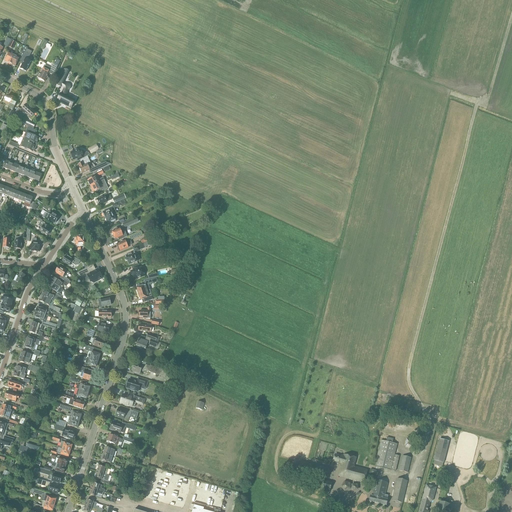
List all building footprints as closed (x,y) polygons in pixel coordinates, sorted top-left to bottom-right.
[(25,34),(20,43),(25,45),(29,36),(25,34)] [(19,58),(14,56),(10,64),(15,66),(19,59),(21,61),(27,48),(24,47),(19,58)] [(27,49),(20,64),(21,62),(23,63),(20,69),(23,70),(22,71),(25,72),(25,71),(26,72),(31,61),(28,60),(32,52),(28,50),(29,50),(27,49)] [(10,64),(14,56),(9,53),(5,61),(10,64)] [(38,74),(37,77),(37,78),(38,78),(38,79),(39,80),(41,81),(42,80),(45,82),(49,73),(53,75),(54,72),(55,73),(56,69),(57,66),(53,64),(51,69),(44,65),(42,69),(41,71),(41,72),(40,75),(39,74),(38,74)] [(64,87),(64,88),(65,89),(62,94),(62,93),(57,102),(71,108),(75,100),(65,95),(67,90),(68,90),(69,89),(70,88),(70,86),(69,85),(68,84),(67,84),(65,85),(63,84),(68,74),(63,72),(57,84),(62,87),(62,86),(64,87)] [(9,107),(14,98),(8,95),(4,105),(9,107)] [(14,98),(9,107),(9,108),(9,107),(14,110),(18,100),(14,98)] [(31,108),(27,104),(21,110),(20,112),(24,115),(25,114),(26,114),(25,114),(31,108)] [(36,113),(31,108),(25,114),(26,114),(25,114),(27,116),(32,121),(35,117),(34,116),(36,113)] [(29,127),(31,123),(26,121),(27,120),(23,118),(19,122),(24,125),(29,127)] [(24,138),(36,143),(38,138),(34,136),(35,135),(33,134),(35,130),(28,127),(25,133),(26,133),(24,138)] [(36,143),(24,138),(24,139),(22,143),(22,142),(20,147),(33,152),(33,151),(34,152),(36,147),(35,146),(36,143)] [(78,162),(89,156),(88,154),(78,150),(77,151),(76,149),(71,152),(72,153),(70,153),(71,155),(70,156),(71,159),(73,158),(73,160),(76,159),(78,162)] [(0,165),(0,166),(6,169),(8,162),(2,160),(0,165)] [(6,169),(11,171),(14,164),(8,162),(6,169)] [(82,163),(78,165),(80,168),(80,169),(80,171),(81,171),(82,174),(89,170),(91,174),(111,165),(111,164),(106,163),(95,167),(95,166),(94,165),(93,164),(92,163),(90,163),(87,165),(87,164),(86,162),(82,163)] [(17,173),(20,166),(14,164),(11,171),(17,173)] [(22,175),(25,168),(20,166),(17,173),(22,175)] [(25,168),(22,175),(28,178),(31,171),(25,168)] [(36,173),(31,171),(28,178),(34,180),(36,173)] [(42,175),(36,173),(34,180),(39,182),(42,175)] [(91,186),(104,180),(103,178),(99,179),(98,176),(96,177),(88,181),(91,186)] [(101,189),(104,188),(105,191),(120,185),(122,184),(120,180),(104,186),(103,184),(106,183),(104,180),(91,186),(93,192),(101,189)] [(5,188),(3,194),(8,196),(11,190),(5,188)] [(107,195),(101,197),(96,200),(97,202),(98,205),(99,205),(111,200),(108,194),(112,192),(111,189),(105,192),(107,195)] [(16,192),(11,190),(8,196),(14,198),(16,192)] [(16,192),(14,198),(19,200),(22,194),(16,192)] [(22,194),(19,200),(18,203),(16,207),(18,207),(20,204),(21,205),(23,202),(25,203),(27,196),(22,194)] [(27,196),(25,203),(30,205),(29,207),(32,209),(34,203),(32,202),(33,198),(27,196)] [(125,203),(124,200),(112,205),(113,208),(114,208),(118,207),(126,204),(125,203)] [(42,217),(50,222),(51,220),(55,223),(56,223),(57,221),(57,220),(59,218),(54,215),(50,212),(51,209),(44,205),(42,208),(47,210),(46,212),(45,212),(42,217)] [(114,208),(113,208),(110,209),(102,212),(103,213),(102,214),(103,217),(104,216),(105,218),(115,214),(117,213),(114,208)] [(115,214),(105,218),(106,222),(107,221),(108,224),(115,221),(118,220),(117,218),(115,214)] [(123,224),(125,228),(136,223),(135,219),(123,224)] [(50,228),(46,226),(44,225),(44,226),(40,224),(39,226),(41,228),(40,230),(43,233),(43,234),(44,234),(47,235),(50,230),(49,229),(50,228)] [(126,237),(127,237),(123,228),(123,227),(120,228),(117,229),(117,230),(112,232),(113,235),(112,236),(114,239),(114,238),(118,237),(118,238),(119,241),(126,237)] [(126,237),(127,239),(128,240),(130,239),(130,240),(131,240),(143,235),(141,231),(135,234),(127,237),(126,237)] [(16,237),(15,240),(15,249),(21,250),(21,245),(22,245),(22,241),(23,238),(26,238),(26,235),(26,234),(23,234),(23,236),(20,236),(20,237),(16,237)] [(76,236),(77,247),(76,247),(76,250),(81,250),(80,247),(84,247),(84,243),(83,235),(76,236)] [(154,239),(152,235),(140,240),(142,244),(154,239)] [(32,239),(32,242),(31,251),(32,251),(32,252),(37,252),(37,251),(39,251),(40,244),(44,245),(44,240),(43,239),(40,239),(40,241),(36,240),(36,239),(33,238),(33,239),(32,239)] [(125,240),(125,241),(122,242),(117,244),(118,247),(117,248),(119,250),(120,250),(120,251),(128,247),(133,245),(131,242),(131,240),(130,240),(130,239),(128,240),(127,239),(125,240)] [(142,244),(138,246),(133,248),(134,252),(128,255),(126,256),(126,258),(126,259),(126,260),(126,261),(127,261),(128,264),(132,262),(132,264),(137,262),(135,255),(137,254),(136,252),(140,250),(146,248),(146,247),(155,244),(153,240),(142,244)] [(74,261),(66,256),(64,258),(62,260),(63,261),(62,261),(69,266),(71,263),(75,266),(77,266),(80,262),(76,259),(74,261)] [(135,270),(130,272),(131,275),(132,275),(134,280),(138,278),(138,279),(140,278),(141,277),(144,276),(141,268),(140,268),(139,265),(134,267),(135,270)] [(66,276),(67,274),(68,274),(69,273),(68,272),(66,271),(59,266),(59,267),(58,267),(56,269),(57,270),(56,272),(60,275),(59,277),(60,278),(68,283),(69,283),(69,284),(71,282),(69,281),(69,280),(63,276),(64,274),(66,276)] [(82,278),(87,275),(91,282),(94,283),(100,280),(99,278),(102,277),(101,276),(102,276),(100,272),(99,272),(97,269),(94,271),(91,266),(77,273),(82,278)] [(16,276),(14,281),(12,285),(17,287),(19,283),(20,284),(22,281),(25,275),(21,273),(19,277),(16,276)] [(148,279),(144,280),(144,282),(151,280),(152,280),(151,279),(155,278),(156,278),(159,278),(158,273),(147,276),(148,279)] [(66,287),(69,283),(68,283),(60,278),(58,281),(52,277),(52,278),(51,278),(50,279),(50,280),(49,281),(50,281),(61,289),(62,289),(64,285),(66,287)] [(61,289),(50,281),(49,282),(48,282),(47,284),(47,285),(47,286),(57,293),(56,295),(60,297),(62,295),(60,294),(63,289),(63,290),(62,289),(61,289)] [(147,284),(145,285),(137,287),(137,290),(137,291),(138,294),(150,290),(148,284),(147,284)] [(153,299),(150,290),(138,294),(139,297),(140,297),(141,300),(143,299),(144,302),(153,299)] [(42,295),(42,296),(51,301),(53,302),(55,299),(56,298),(57,298),(61,299),(62,298),(60,297),(56,295),(55,294),(53,293),(52,294),(51,294),(50,295),(44,291),(43,292),(43,293),(42,294),(42,295)] [(51,301),(42,296),(41,297),(40,297),(40,299),(40,300),(39,301),(49,306),(51,301)] [(3,304),(10,306),(12,301),(2,297),(1,300),(4,301),(3,304)] [(109,298),(101,300),(98,300),(100,308),(103,307),(102,307),(110,305),(109,298)] [(10,306),(3,304),(3,305),(0,304),(0,309),(1,310),(8,313),(11,307),(10,306)] [(80,307),(77,306),(74,312),(81,315),(84,309),(80,307)] [(37,307),(35,312),(48,317),(48,316),(49,312),(52,313),(53,310),(49,308),(48,311),(37,307)] [(150,312),(150,308),(147,308),(147,311),(139,311),(139,317),(142,317),(142,319),(147,319),(150,319),(151,312),(150,312)] [(99,317),(111,318),(111,317),(112,316),(112,315),(111,314),(111,312),(108,312),(108,309),(99,309),(99,317)] [(81,315),(74,312),(72,311),(69,319),(77,323),(81,315)] [(35,312),(34,317),(38,319),(38,321),(42,323),(46,324),(48,317),(35,312)] [(42,323),(42,325),(32,322),(31,327),(41,330),(41,328),(43,328),(44,326),(55,329),(56,327),(46,324),(42,323)] [(106,325),(106,324),(100,323),(99,331),(108,333),(110,325),(106,325)] [(41,330),(31,327),(29,332),(40,336),(39,338),(46,340),(51,342),(52,339),(45,337),(42,336),(43,333),(40,332),(41,330)] [(88,331),(87,336),(93,338),(95,331),(89,329),(88,331)] [(146,338),(151,339),(158,342),(160,337),(157,336),(157,337),(148,334),(146,338)] [(28,337),(26,342),(36,345),(37,346),(39,341),(45,343),(46,340),(39,338),(38,340),(28,337)] [(92,345),(103,349),(105,342),(95,338),(92,345)] [(138,339),(136,346),(145,349),(148,342),(138,339)] [(151,339),(150,342),(149,345),(156,348),(158,342),(151,339)] [(36,345),(26,342),(24,347),(34,350),(36,345)] [(100,355),(93,352),(94,348),(86,346),(85,350),(89,352),(87,357),(98,360),(100,355)] [(21,355),(20,356),(31,360),(35,361),(37,356),(39,357),(40,355),(35,353),(34,355),(32,355),(22,351),(22,352),(21,353),(20,355),(21,355)] [(28,367),(42,372),(43,369),(30,365),(30,364),(31,360),(20,356),(20,357),(19,358),(19,360),(19,362),(28,364),(28,365),(29,365),(28,367)] [(98,360),(87,357),(86,363),(88,364),(96,366),(98,360)] [(132,370),(131,371),(139,373),(140,370),(143,371),(144,371),(144,370),(165,377),(167,372),(162,370),(158,368),(150,366),(146,365),(146,363),(143,362),(142,365),(141,365),(134,363),(132,370)] [(15,370),(15,371),(25,374),(27,375),(28,370),(29,371),(42,375),(42,372),(28,367),(28,370),(17,366),(16,368),(15,370)] [(85,371),(85,372),(84,371),(85,368),(77,366),(75,371),(81,373),(80,377),(92,380),(94,374),(85,371)] [(23,382),(28,383),(28,384),(29,380),(24,379),(25,374),(15,371),(14,372),(14,373),(13,374),(13,375),(13,376),(24,379),(23,382)] [(126,384),(126,385),(127,385),(126,387),(126,388),(130,389),(129,390),(134,391),(134,390),(138,392),(139,391),(140,388),(141,389),(142,384),(147,386),(149,381),(147,381),(140,378),(139,381),(137,381),(137,382),(137,381),(129,379),(128,381),(128,382),(127,381),(126,384)] [(27,387),(28,383),(23,382),(18,380),(18,383),(10,381),(10,382),(9,382),(8,384),(9,385),(8,386),(20,390),(22,386),(27,387)] [(77,385),(76,388),(88,392),(90,386),(82,383),(82,384),(80,383),(80,385),(78,385),(77,385)] [(88,392),(76,388),(76,389),(78,389),(76,395),(78,396),(78,395),(86,398),(88,392)] [(15,403),(16,401),(17,398),(18,399),(19,396),(7,392),(5,397),(13,400),(12,402),(15,403)] [(69,395),(66,394),(66,395),(63,394),(62,397),(70,399),(68,405),(73,406),(83,409),(84,403),(74,400),(73,400),(74,397),(73,397),(74,396),(73,396),(73,397),(69,395)] [(120,399),(119,400),(120,401),(120,402),(120,403),(124,404),(125,406),(127,406),(129,406),(132,407),(132,406),(134,407),(135,406),(135,403),(142,406),(143,403),(145,398),(134,394),(133,397),(123,394),(121,398),(120,399)] [(198,401),(196,408),(202,410),(204,403),(198,401)] [(6,404),(6,405),(3,404),(1,410),(13,414),(14,412),(10,410),(11,406),(6,404)] [(126,411),(118,409),(116,416),(124,418),(128,420),(129,416),(136,418),(138,413),(131,410),(130,413),(126,411)] [(18,415),(13,414),(1,410),(0,412),(0,415),(3,416),(2,418),(9,420),(10,415),(17,418),(18,415)] [(71,411),(70,414),(67,413),(66,416),(70,417),(79,420),(81,414),(71,411)] [(79,420),(70,417),(67,424),(77,427),(79,420)] [(8,425),(6,424),(0,422),(0,428),(6,431),(8,425)] [(113,422),(113,424),(112,424),(110,429),(120,433),(120,432),(123,433),(125,428),(134,430),(135,427),(122,422),(121,425),(118,424),(113,422)] [(58,425),(56,424),(54,429),(63,432),(62,435),(65,437),(68,438),(68,439),(72,440),(72,439),(73,439),(73,438),(74,439),(75,436),(74,436),(75,433),(67,430),(67,431),(64,430),(65,428),(58,426),(58,425)] [(122,443),(123,440),(122,440),(123,440),(120,439),(120,438),(117,437),(109,435),(106,442),(118,446),(119,442),(122,443)] [(61,439),(57,437),(53,436),(52,440),(59,442),(59,443),(61,443),(60,447),(61,447),(70,450),(72,444),(64,442),(64,441),(62,441),(62,439),(61,439)] [(381,441),(375,466),(395,471),(399,456),(394,455),(397,444),(392,443),(393,439),(387,437),(386,442),(381,441)] [(6,448),(8,444),(11,445),(12,443),(4,440),(2,439),(1,443),(0,443),(0,449),(0,450),(1,447),(6,448)] [(440,439),(437,450),(441,451),(446,452),(449,441),(440,439)] [(56,451),(57,452),(57,453),(61,454),(68,456),(70,450),(61,447),(60,447),(58,446),(56,451)] [(103,454),(113,457),(115,451),(112,450),(105,447),(103,454)] [(113,457),(103,454),(101,460),(103,461),(102,463),(105,464),(106,462),(108,462),(111,463),(113,457)] [(342,463),(339,474),(339,475),(339,476),(340,476),(363,482),(364,482),(367,471),(367,469),(354,466),(356,458),(341,455),(340,456),(335,454),(333,461),(342,463)] [(403,456),(399,470),(407,472),(411,458),(403,456)] [(57,458),(55,463),(65,466),(67,461),(59,458),(59,459),(57,458)] [(298,470),(327,478),(329,471),(328,469),(300,462),(298,470)] [(55,463),(52,463),(51,467),(45,465),(44,469),(51,471),(52,471),(53,469),(63,472),(65,466),(55,463)] [(108,469),(106,468),(99,466),(97,472),(104,474),(106,475),(108,469)] [(51,471),(44,469),(39,468),(38,471),(42,472),(41,474),(49,476),(48,479),(59,483),(61,477),(50,473),(51,471)] [(109,485),(110,482),(108,481),(109,476),(106,475),(104,474),(97,472),(95,477),(102,480),(101,482),(109,485)] [(397,478),(392,500),(402,503),(407,481),(397,478)] [(322,488),(322,491),(329,493),(332,483),(321,480),(320,487),(322,488)] [(41,485),(49,488),(49,491),(57,493),(58,493),(58,491),(58,490),(59,488),(50,485),(49,485),(50,483),(43,481),(41,485)] [(371,495),(369,501),(386,505),(387,499),(384,498),(385,494),(387,484),(387,483),(377,481),(376,482),(373,496),(371,495)] [(103,486),(100,485),(93,483),(91,489),(103,493),(104,493),(104,490),(102,489),(103,486)] [(432,500),(436,487),(426,485),(419,511),(428,511),(429,511),(427,511),(430,502),(432,500)] [(55,500),(47,497),(48,493),(34,489),(33,493),(42,496),(40,500),(46,502),(53,505),(55,500)] [(103,493),(91,489),(89,495),(96,497),(97,495),(98,494),(102,496),(103,493)] [(87,500),(85,506),(97,509),(98,507),(95,506),(96,503),(87,500)] [(53,505),(46,502),(44,508),(52,511),(53,505)] [(440,502),(439,507),(436,506),(435,510),(438,511),(437,511),(447,511),(449,504),(440,502)] [(208,511),(203,510),(203,508),(200,507),(200,505),(194,503),(194,505),(191,504),(189,509),(192,510),(191,511),(208,511)]
